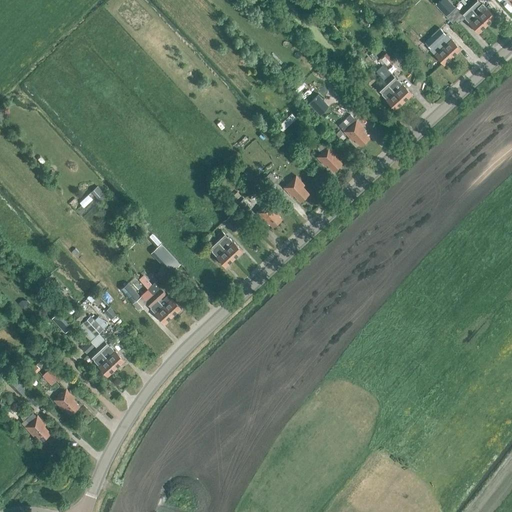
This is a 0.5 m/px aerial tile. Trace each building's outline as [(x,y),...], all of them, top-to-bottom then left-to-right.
[(461,14),(447,0),(437,0),(435,2),(436,4),(435,5),(452,23),(461,14)] [(470,0),(466,4),(473,11),(480,4),(477,0),(470,0)] [(474,18),(477,16),(473,11),(466,4),(459,11),(465,18),(466,19),(471,15),(474,18)] [(477,16),(486,26),(495,18),(486,8),(485,8),(482,4),(477,9),(480,12),(477,16)] [(486,26),(477,16),(474,18),(471,15),(466,19),(469,23),(468,24),(478,33),(486,26)] [(434,55),(451,39),(446,34),(445,35),(439,29),(424,43),(430,49),(429,49),(434,55)] [(451,39),(434,55),(444,65),(461,49),(451,39)] [(384,66),(393,61),(389,54),(380,58),(384,66)] [(384,80),(391,73),(385,67),(381,71),(379,68),(375,71),(384,80)] [(384,81),(390,88),(398,81),(392,74),(384,81)] [(398,81),(390,88),(394,92),(403,102),(412,94),(399,80),(398,81)] [(386,100),(394,92),(390,88),(384,81),(376,88),(382,95),(386,100)] [(395,110),(403,102),(394,92),(386,100),(385,100),(395,110)] [(308,104),(319,115),(329,106),(318,95),(308,104)] [(297,119),(286,106),(271,119),(282,131),(297,119)] [(365,130),(350,114),(338,126),(344,132),(352,141),(354,140),(360,146),(369,138),(363,131),(365,130)] [(321,153),(316,157),(325,166),(327,165),(333,171),(342,163),(336,156),(337,155),(326,143),(323,146),(321,144),(317,149),(321,153)] [(271,186),(277,181),(269,172),(263,178),(271,186)] [(300,202),(309,194),(303,187),(304,185),(296,176),(283,188),(292,197),(294,195),(300,202)] [(99,201),(106,196),(98,186),(91,192),(99,201)] [(243,198),(240,195),(235,200),(245,212),(251,207),(243,198)] [(272,227),(281,219),(275,212),(277,211),(268,202),(256,213),(265,222),(266,221),(272,227)] [(233,232),(240,226),(230,216),(224,222),(233,232)] [(224,249),(234,259),(242,251),(230,238),(229,239),(222,231),(214,238),(221,245),(224,249)] [(214,238),(206,245),(212,251),(211,252),(213,254),(225,267),(234,259),(224,249),(221,245),(214,238)] [(165,282),(160,278),(148,288),(153,295),(161,288),(160,287),(165,282)] [(60,299),(67,291),(56,280),(48,287),(60,299)] [(153,295),(148,288),(139,296),(128,283),(120,290),(137,310),(146,303),(145,302),(153,295)] [(159,301),(167,294),(161,288),(153,295),(159,301)] [(159,302),(172,316),(181,308),(176,303),(181,299),(181,297),(178,294),(176,294),(171,298),(168,294),(167,294),(159,301),(159,302)] [(151,308),(159,301),(153,295),(145,302),(146,303),(151,308)] [(96,296),(92,300),(97,306),(101,302),(96,296)] [(164,324),(172,316),(159,302),(157,305),(151,310),(164,324)] [(114,323),(119,317),(109,306),(103,312),(114,323)] [(79,322),(86,315),(80,309),(73,315),(79,322)] [(75,325),(62,310),(53,318),(66,333),(75,325)] [(106,358),(116,368),(124,361),(115,351),(114,351),(104,341),(106,340),(99,333),(107,325),(98,316),(94,319),(90,315),(78,327),(96,347),(102,354),(106,358)] [(87,354),(94,347),(89,341),(81,348),(87,354)] [(95,361),(102,354),(96,347),(88,354),(95,361)] [(95,361),(94,361),(98,366),(107,376),(116,368),(106,358),(102,354),(95,361)] [(47,371),(58,383),(65,376),(54,364),(47,371)] [(40,369),(35,365),(29,371),(34,375),(40,369)] [(11,372),(4,379),(21,396),(28,390),(11,372)] [(70,414),(79,406),(73,400),(75,398),(66,389),(54,400),(62,409),(64,408),(70,414)] [(26,398),(35,407),(40,402),(37,400),(40,397),(33,391),(26,398)] [(37,416),(33,412),(25,419),(29,423),(25,427),(33,436),(35,435),(41,441),(50,433),(44,426),(46,425),(37,416)]
